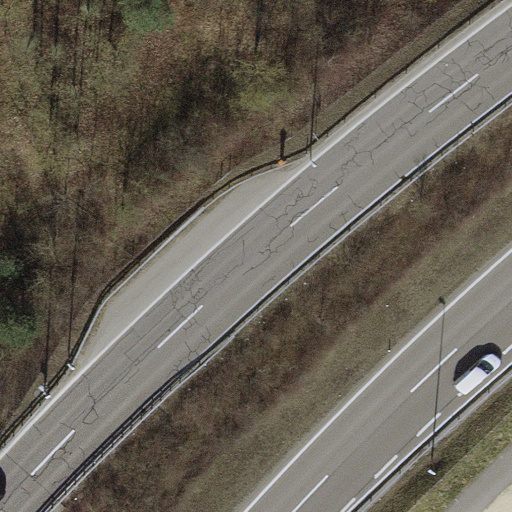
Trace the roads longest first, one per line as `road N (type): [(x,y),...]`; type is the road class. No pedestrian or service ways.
road 1 (motorway): [(511,50),(184,320),(0,510)]
road 2 (motorway): [(294,511),(511,303)]
